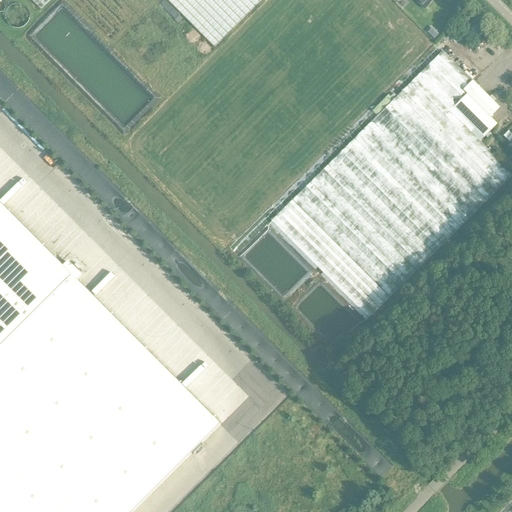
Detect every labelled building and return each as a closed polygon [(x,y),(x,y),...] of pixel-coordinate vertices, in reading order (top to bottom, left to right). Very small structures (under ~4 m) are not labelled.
[(30,0),(40,10),(50,0),(30,0)] [(166,0),(214,47),(262,0),(166,0)] [(415,0),(424,9),(433,0),(415,0)] [(498,107),(472,81),(443,51),(271,222),(368,319),(495,193),(455,152),(490,117),(489,117),(498,107)] [(455,152),(495,193),(511,175),(511,173),(479,141),(485,136),(492,128),(496,124),(490,117),(455,152)] [(0,511),(132,511),(191,454),(193,455),(194,454),(193,454),(202,445),(202,446),(203,445),(201,444),(221,425),(76,280),(81,276),(67,262),(62,266),(0,203),(0,511)]
